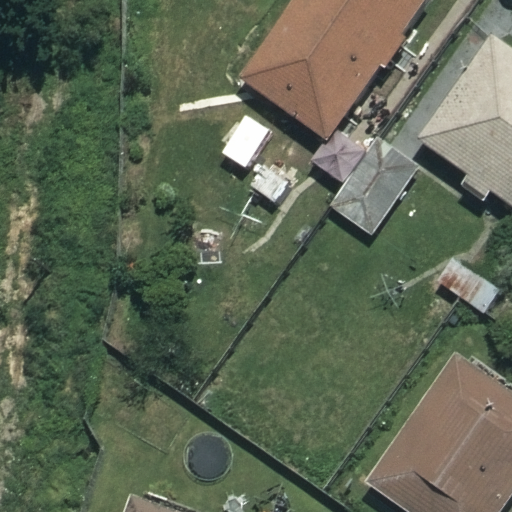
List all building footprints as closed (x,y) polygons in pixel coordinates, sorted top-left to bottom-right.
[(439,0),(302,0),(244,78),(331,143),(439,0)] [(511,49),(501,42),(428,145),(511,203),(511,49)] [(284,281),(336,208),(263,156),(247,178),(259,186),(240,212),(270,233),(252,257),(284,281)] [(464,259),(444,285),(489,318),(508,291),(464,259)] [(504,511),(511,501),(511,393),(462,358),(372,484),(411,511),(504,511)]
